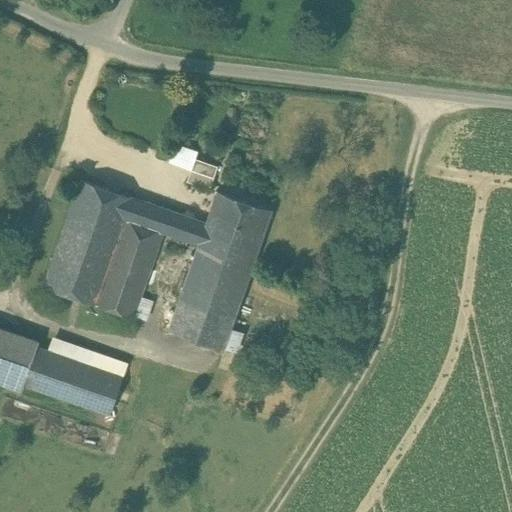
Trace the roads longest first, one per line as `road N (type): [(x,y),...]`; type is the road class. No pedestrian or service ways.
road 1 (unclassified): [(511,102),(141,58),(11,0)]
road 2 (track): [(419,91),(390,301),(369,356),(272,511)]
road 3 (unknown): [(94,135),(45,261),(42,302),(178,363)]
